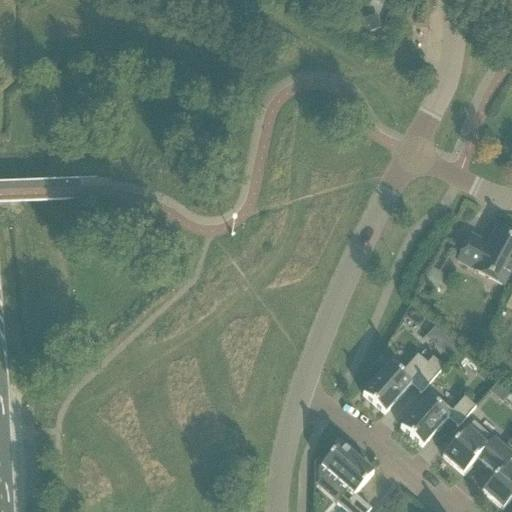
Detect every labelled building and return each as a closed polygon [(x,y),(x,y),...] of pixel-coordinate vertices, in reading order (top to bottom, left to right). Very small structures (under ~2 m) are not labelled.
[(362,23),(366,34),(381,30),(376,18),(362,23)] [(511,268),(511,237),(497,229),(489,244),(487,247),(470,237),(467,243),(456,262),(473,271),(474,272),(473,273),(502,288),(511,268)] [(435,294),(444,276),(433,270),(424,288),(435,294)] [(447,341),(438,351),(450,362),(459,352),(447,341)] [(427,366),(417,357),(404,372),(393,362),(362,398),(384,417),(410,387),(420,396),(443,370),(432,360),(427,366)] [(497,384),(489,394),(501,405),(510,394),(497,384)] [(399,430),(421,450),(447,420),(457,429),(475,409),(464,399),(451,413),(430,395),(399,430)] [(462,478),(463,477),(463,476),(476,461),(486,470),(504,449),(473,424),(442,459),(462,478)] [(338,448),(320,469),(346,492),(335,505),(342,511),(369,511),(370,511),(354,497),(373,476),(339,447),(338,448)] [(482,493),(481,494),(501,511),(502,511),(511,500),(511,456),(504,449),(486,470),(496,478),(482,493)]
